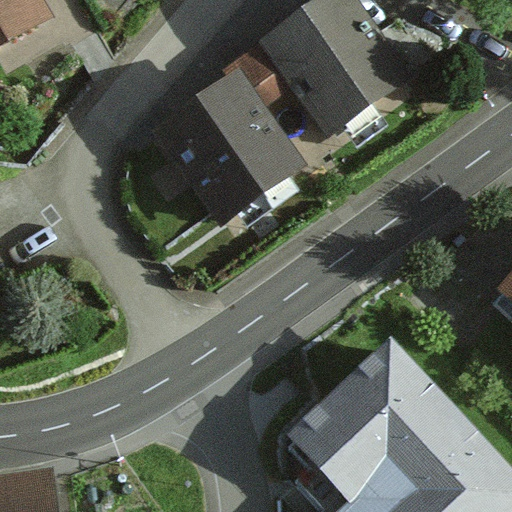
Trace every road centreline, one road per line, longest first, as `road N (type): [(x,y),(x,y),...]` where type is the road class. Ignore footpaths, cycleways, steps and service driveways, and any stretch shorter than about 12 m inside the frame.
road 1 (residential): [(188,368),(109,236),(90,172),(111,127),(221,0)]
road 2 (tertiary): [(188,368),(511,135)]
road 3 (tertiary): [(0,434),(99,414),(188,368)]
road 4 (residential): [(188,368),(235,455),(239,511)]
